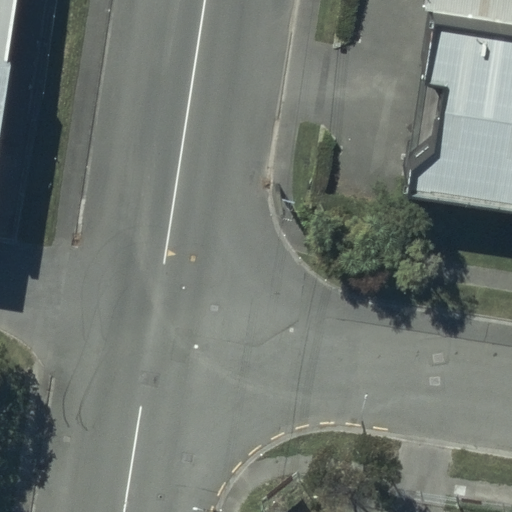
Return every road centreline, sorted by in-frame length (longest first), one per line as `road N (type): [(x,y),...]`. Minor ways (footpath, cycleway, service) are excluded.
road 1 (residential): [(157,338),(511,397)]
road 2 (tertiary): [(157,338),(209,0)]
road 3 (tertiary): [(129,511),(157,338)]
